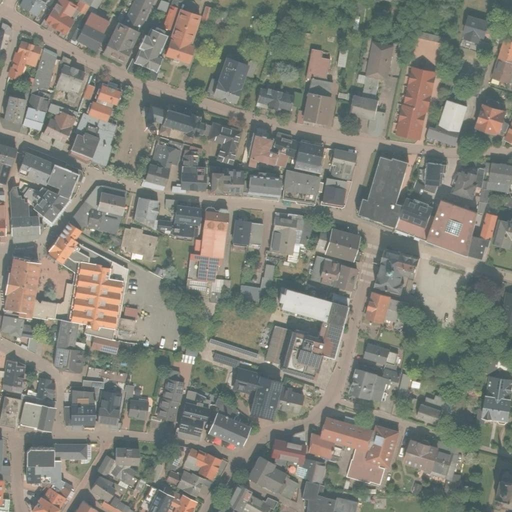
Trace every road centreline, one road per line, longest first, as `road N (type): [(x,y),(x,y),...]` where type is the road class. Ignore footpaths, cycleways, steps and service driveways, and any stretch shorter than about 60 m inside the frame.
road 1 (residential): [(17,22),(137,85),(367,144)]
road 2 (residential): [(240,458),(266,430),(292,426),(325,406),(375,232)]
road 3 (residential): [(367,144),(511,152)]
road 4 (residential): [(511,277),(375,232)]
road 5 (residential): [(240,458),(197,443),(114,435)]
road 6 (residential): [(60,434),(60,376),(0,343)]
